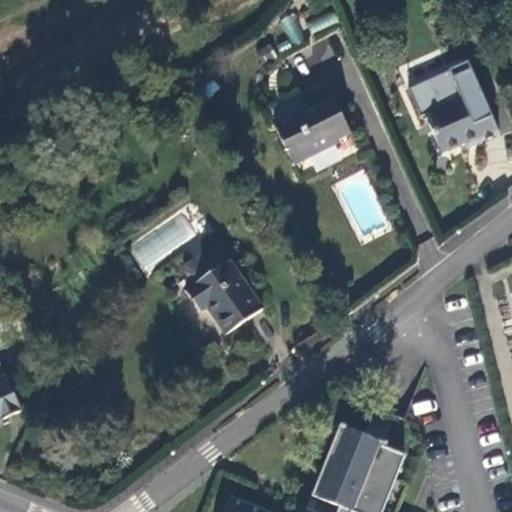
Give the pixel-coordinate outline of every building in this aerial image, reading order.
[(332,12),(307,21),(311,32),(336,22),(332,12)] [(425,115),(442,154),(478,139),(480,143),(499,135),(482,96),(463,104),(461,100),(425,115)] [(295,115),(273,126),(294,165),(338,143),(337,140),(351,133),(332,98),(309,110),(306,105),(293,112),(295,115)] [(207,308),(227,336),(263,310),(228,261),(219,249),(212,248),(185,266),(184,274),(193,286),(185,291),(200,312),(207,308)] [(21,412),(0,366),(0,426),(4,425),(1,421),(21,412)] [(339,426),(311,497),(349,511),(376,511),(400,455),(382,448),(384,444),(339,426)] [(266,511),(230,497),(223,511),(309,511),(306,510),(305,511),(266,511)]
